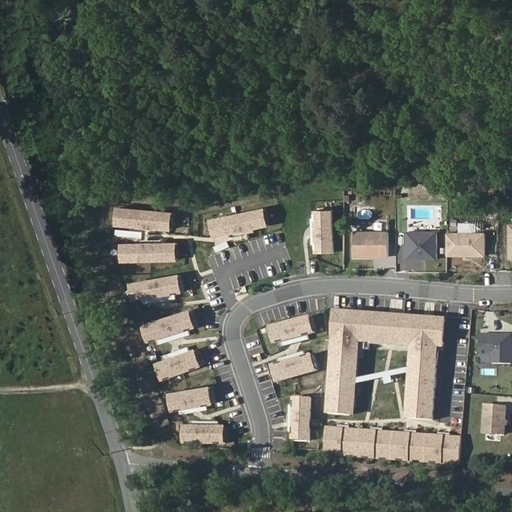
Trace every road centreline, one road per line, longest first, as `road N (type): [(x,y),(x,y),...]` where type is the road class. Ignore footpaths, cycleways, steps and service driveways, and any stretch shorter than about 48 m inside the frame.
road 1 (residential): [(511,295),(327,285),(248,307),(233,334),(258,414),(261,474)]
road 2 (secondary): [(0,114),(123,465)]
road 3 (unclassified): [(261,474),(511,494)]
road 4 (unclassified): [(123,465),(261,474)]
